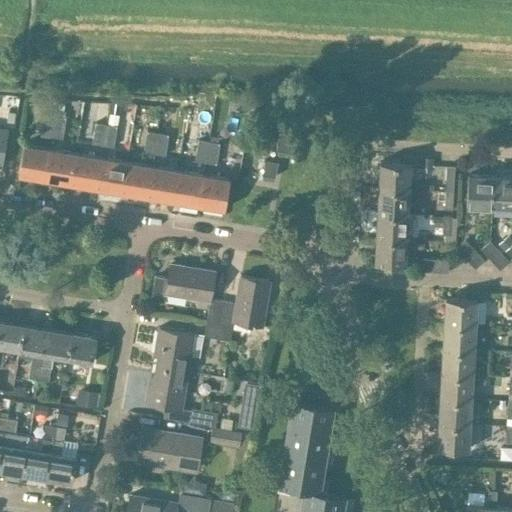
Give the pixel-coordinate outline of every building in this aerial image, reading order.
[(106,123),(102,144),(113,146),(116,125),(117,125),(120,103),(111,101),(109,117),(108,117),(107,123),(106,123)] [(8,110),(6,120),(13,121),(15,111),(8,110)] [(51,136),(54,115),(43,113),(40,134),(51,136)] [(54,115),(51,136),(61,138),(65,116),(54,115)] [(102,144),(106,123),(94,121),(91,142),(102,144)] [(153,153),(157,132),(146,130),(142,151),(153,153)] [(291,151),(294,133),(278,130),(275,148),(291,151)] [(157,132),(153,153),(164,155),(167,134),(157,132)] [(205,162),(209,140),(197,138),(194,160),(205,162)] [(209,140),(205,162),(215,163),(219,142),(217,142),(209,140)] [(44,178),(50,147),(22,142),(17,173),(44,178)] [(70,182),(75,151),(50,147),(44,178),(70,182)] [(98,187),(102,156),(75,151),(70,182),(98,187)] [(123,191),(127,160),(102,156),(98,187),(123,191)] [(421,163),(421,165),(432,166),(432,158),(422,157),(421,163)] [(274,176),(277,161),(264,158),(261,174),(274,176)] [(146,195),(153,164),(127,160),(123,191),(146,195)] [(378,186),(408,188),(410,162),(379,161),(378,186)] [(173,199),(178,169),(153,164),(146,195),(173,199)] [(444,190),(452,191),(453,165),(445,165),(444,190)] [(200,204),(204,173),(178,169),(173,199),(200,204)] [(204,173),(200,204),(223,208),(228,177),(204,173)] [(490,207),(492,175),(467,173),(465,205),(490,207)] [(511,207),(511,175),(492,175),(490,207),(511,207)] [(407,212),(408,188),(378,186),(376,211),(407,212)] [(451,208),(452,191),(444,190),(443,208),(451,208)] [(406,238),(407,212),(376,211),(375,236),(406,238)] [(433,225),(442,226),(443,215),(433,215),(433,225)] [(442,226),(442,233),(444,233),(450,233),(451,217),(451,215),(443,215),(442,226)] [(511,239),(507,234),(497,243),(504,250),(511,241),(511,239)] [(404,263),(406,238),(375,236),(374,261),(404,263)] [(474,268),(483,259),(464,238),(455,247),(474,268)] [(499,269),(508,261),(489,240),(480,248),(499,269)] [(447,272),(448,259),(420,258),(419,270),(447,272)] [(218,324),(222,299),(210,297),(214,270),(168,262),(166,277),(154,275),(150,299),(165,302),(166,291),(209,298),(205,322),(218,324)] [(218,324),(231,326),(232,319),(261,323),(268,279),(240,274),(235,302),(222,299),(218,324)] [(442,322),(474,323),(475,298),(444,296),(442,322)] [(0,345),(18,348),(22,322),(0,318),(0,345)] [(38,378),(47,326),(22,322),(18,348),(17,355),(31,357),(30,363),(28,376),(38,378)] [(231,326),(218,324),(205,322),(203,335),(229,339),(231,326)] [(473,347),(474,323),(442,322),(441,346),(473,347)] [(66,356),(71,330),(47,326),(38,378),(48,380),(50,366),(52,354),(66,356)] [(156,365),(187,369),(193,332),(158,327),(153,354),(157,355),(156,365)] [(71,330),(66,356),(91,360),(95,335),(71,330)] [(472,371),(473,347),(441,346),(440,370),(472,371)] [(181,407),(187,369),(156,365),(154,375),(150,374),(146,402),(181,407)] [(471,396),(472,371),(440,370),(439,396),(471,396)] [(13,385),(12,392),(24,395),(25,387),(13,385)] [(99,407),(101,393),(99,393),(99,391),(78,387),(75,403),(99,407)] [(438,422),(469,423),(471,396),(439,396),(438,422)] [(291,433),(327,440),(333,405),(297,399),(291,433)] [(32,411),(32,412),(46,415),(47,409),(48,404),(34,402),(32,411)] [(240,403),(237,425),(252,428),(255,406),(240,403)] [(214,424),(216,417),(217,411),(191,407),(189,420),(214,424)] [(58,412),(56,423),(66,425),(68,414),(58,412)] [(26,447),(27,447),(29,435),(14,432),(16,419),(6,417),(4,431),(2,443),(0,455),(0,468),(22,472),(26,447)] [(468,448),(469,423),(438,422),(436,447),(441,447),(440,456),(455,457),(455,448),(468,448)] [(46,476),(55,425),(45,423),(40,449),(27,447),(26,447),(22,472),(46,476)] [(55,425),(46,476),(71,480),(75,455),(60,453),(65,427),(55,425)] [(209,440),(238,445),(241,431),(241,430),(237,429),(229,428),(217,426),(211,425),(209,440)] [(196,469),(201,438),(141,427),(136,459),(196,469)] [(236,486),(237,486),(239,487),(250,433),(241,431),(238,445),(231,485),(236,486)] [(323,465),(327,440),(291,433),(287,460),(323,465)] [(319,489),(323,465),(287,460),(282,490),(307,494),(318,496),(319,489)] [(429,466),(427,470),(432,483),(440,469),(436,467),(429,466)] [(222,484),(220,496),(234,498),(236,486),(231,485),(222,484)] [(304,511),(341,511),(345,494),(319,489),(318,496),(307,494),(304,511)] [(495,506),(496,490),(487,489),(487,506),(465,504),(464,511),(490,511),(490,506),(495,506)] [(207,511),(209,497),(179,492),(178,502),(176,502),(176,501),(130,493),(127,511),(186,511),(187,508),(207,511)] [(511,511),(511,493),(511,507),(495,506),(490,506),(490,511),(511,511)]
